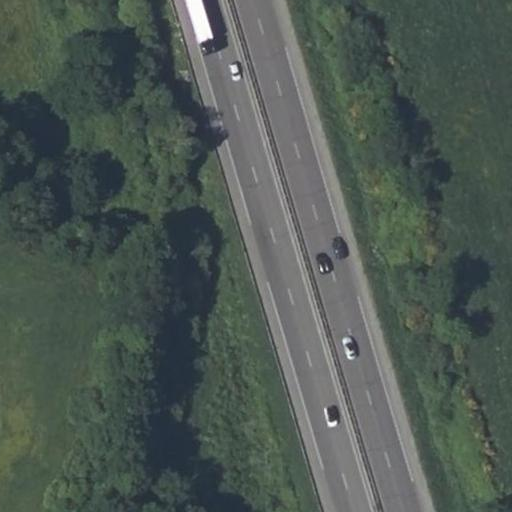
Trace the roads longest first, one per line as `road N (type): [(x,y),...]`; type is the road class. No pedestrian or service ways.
road 1 (trunk): [(403,511),(252,0)]
road 2 (trunk): [(203,0),(354,511)]
